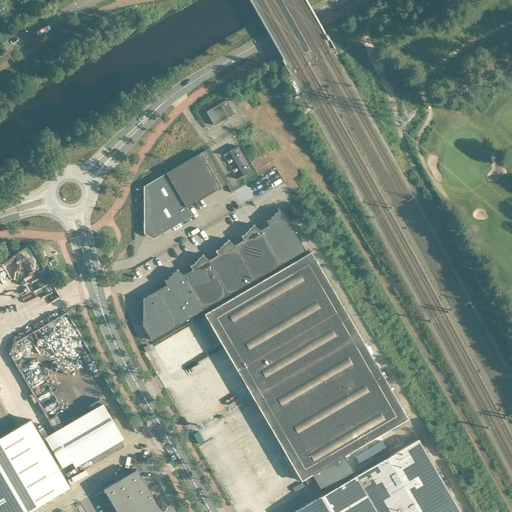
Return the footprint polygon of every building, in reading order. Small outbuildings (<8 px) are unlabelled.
[(434,11),(423,17),(427,24),(438,17),(434,11)] [(235,113),(227,100),(206,111),(214,125),(235,113)] [(237,163),(244,175),(253,170),(239,146),(230,151),(237,163)] [(192,214),(187,207),(227,184),(207,149),(167,173),(167,174),(146,187),(146,232),(153,237),(192,214)] [(260,231),(259,230),(280,265),(305,250),(286,217),(279,209),(271,218),(267,221),(269,225),(260,231)] [(233,245),(254,280),(280,265),(259,230),(254,224),(245,233),(246,233),(241,236),(244,240),(234,246),(233,245)] [(209,260),(208,260),(228,294),(254,280),(233,245),(228,239),(220,247),(220,248),(216,251),(218,255),(209,260)] [(205,315),(200,318),(216,345),(221,342),(286,454),(300,478),(302,480),(312,474),(324,494),(355,477),(343,456),(408,418),(311,252),(204,314),(205,315)] [(183,275),(203,309),(228,294),(208,260),(203,254),(194,262),(195,263),(190,266),(193,270),(183,275)] [(57,263),(54,259),(47,263),(50,268),(57,263)] [(134,270),(139,278),(151,271),(146,263),(134,270)] [(155,292),(175,326),(198,312),(203,309),(183,275),(177,269),(169,277),(169,278),(165,280),(167,285),(155,292)] [(152,340),(175,326),(155,292),(143,299),(143,325),(152,340)] [(0,437),(15,429),(0,402),(0,437)] [(104,403),(55,431),(72,461),(75,467),(76,466),(124,438),(104,403)] [(0,437),(0,511),(22,511),(69,486),(66,481),(30,420),(15,429),(0,437)] [(55,431),(45,437),(63,467),(72,461),(55,431)] [(324,494),(293,511),(460,511),(419,439),(355,477),(324,494)] [(104,489),(106,491),(109,497),(117,511),(161,511),(137,470),(104,489)]
